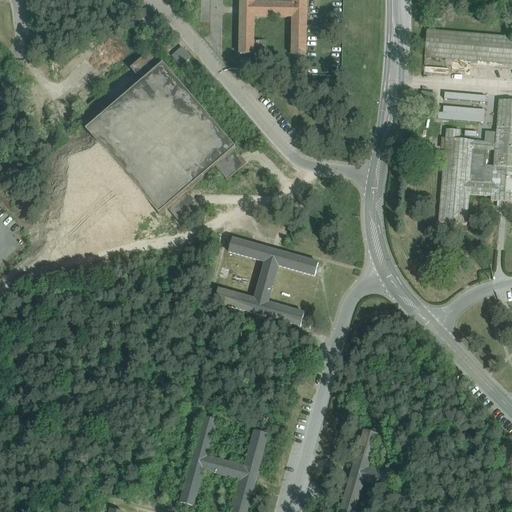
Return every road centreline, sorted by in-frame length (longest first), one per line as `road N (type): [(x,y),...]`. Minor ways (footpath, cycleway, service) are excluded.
road 1 (tertiary): [(392,0),(392,71),(373,214),(388,275)]
road 2 (residential): [(290,511),(349,301),(388,275)]
road 3 (tertiary): [(388,275),(511,411)]
